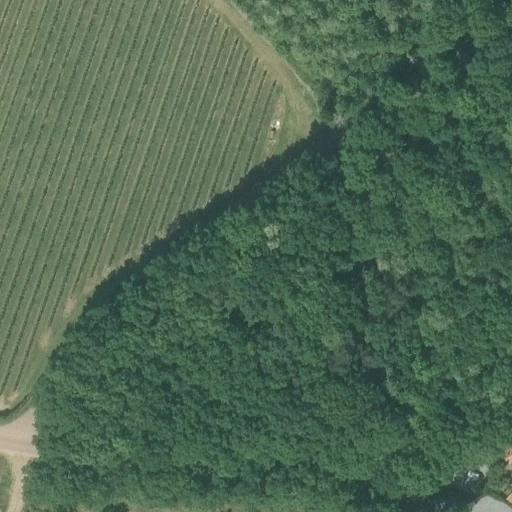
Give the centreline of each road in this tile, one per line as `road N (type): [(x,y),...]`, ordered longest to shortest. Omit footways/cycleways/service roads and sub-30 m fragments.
road 1 (unclassified): [(24,448),(34,415),(86,337),(132,289),(340,136),(511,24)]
road 2 (unclassified): [(412,511),(339,459),(293,452),(95,458),(24,448)]
road 3 (track): [(384,487),(379,384),(340,136)]
